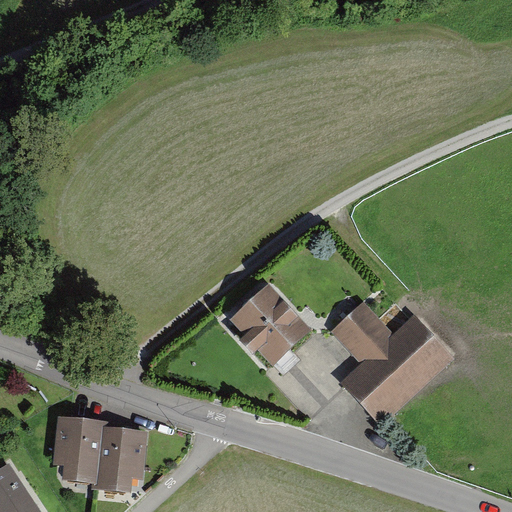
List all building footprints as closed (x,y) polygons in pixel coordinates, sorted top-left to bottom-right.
[(308,333),(270,292),(236,324),(250,339),(245,344),(255,354),(260,350),(274,365),(308,333)] [(392,342),(364,312),(339,334),(368,366),(346,386),(382,424),(452,361),(416,321),(392,342)] [(104,428),(63,424),(59,461),(70,462),(68,478),(98,481),(103,433),(104,428)] [(103,433),(98,481),(98,485),(127,488),(129,474),(141,475),(145,438),(103,433)] [(0,511),(31,511),(38,508),(0,460),(0,511)]
